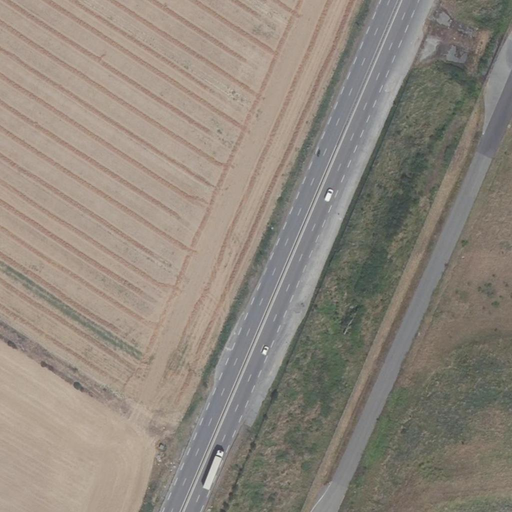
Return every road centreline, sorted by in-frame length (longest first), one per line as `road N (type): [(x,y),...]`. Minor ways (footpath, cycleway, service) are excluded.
road 1 (primary): [(390,0),(172,511)]
road 2 (primary): [(192,511),(410,0)]
